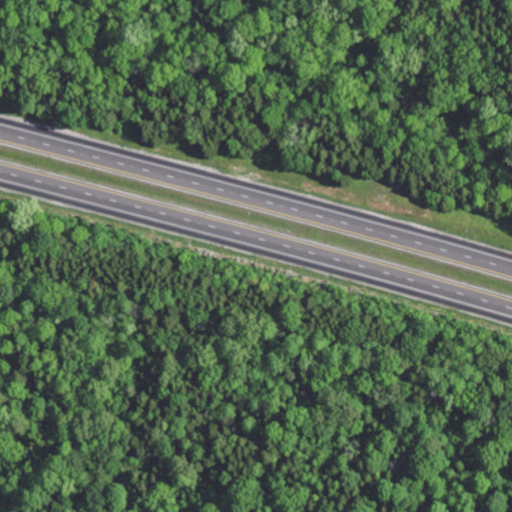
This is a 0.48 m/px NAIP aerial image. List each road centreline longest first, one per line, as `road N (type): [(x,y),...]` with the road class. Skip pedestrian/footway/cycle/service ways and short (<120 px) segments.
road 1 (motorway): [(0,171),(511,308)]
road 2 (motorway): [(511,267),(0,130)]
